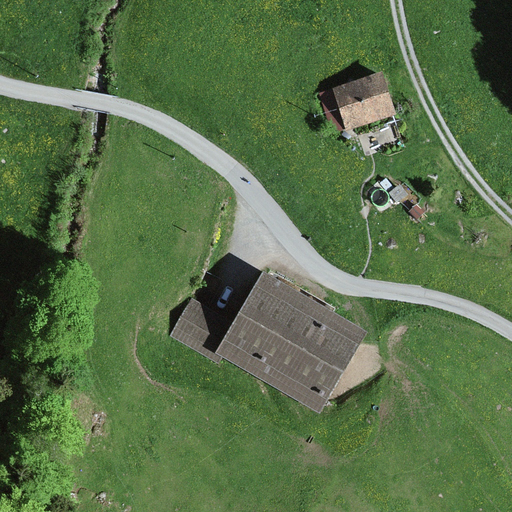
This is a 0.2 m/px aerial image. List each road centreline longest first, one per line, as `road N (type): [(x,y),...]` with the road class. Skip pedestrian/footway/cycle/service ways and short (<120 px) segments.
road 1 (residential): [(511,331),(452,304),(336,280),(186,139),(154,121),(72,99)]
road 2 (track): [(396,0),(418,82),(470,177),(511,218)]
